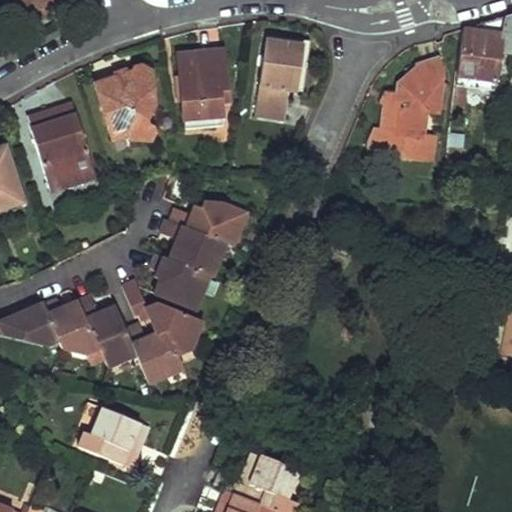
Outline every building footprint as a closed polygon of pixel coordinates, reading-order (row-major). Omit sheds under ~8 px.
[(511,13),(501,17),(498,55),(511,55),(511,64),(511,65),(511,64),(511,13)] [(462,29),(455,80),(495,82),(498,55),(501,17),(462,29)] [(306,50),(267,43),(257,119),(286,123),(289,93),(300,95),(306,50)] [(225,52),(180,58),(184,94),(189,94),(190,103),(184,104),(187,132),(225,127),(223,101),(228,100),(225,52)] [(128,74),(100,82),(116,138),(129,134),(133,139),(155,137),(157,126),(146,121),(156,102),(151,61),(134,67),(131,75),(129,77),(128,74)] [(374,128),(371,153),(432,159),(435,138),(421,136),(423,111),(437,111),(440,71),(415,69),(398,83),(401,91),(391,94),(386,106),(383,125),(374,128)] [(453,87),(451,109),(464,110),(466,89),(453,87)] [(76,104),(30,118),(52,191),(99,177),(76,104)] [(466,131),(450,129),(443,183),(442,191),(459,192),(466,131)] [(8,146),(0,148),(0,222),(29,213),(8,146)] [(154,295),(196,311),(210,278),(212,279),(226,246),(232,248),(246,215),(222,205),(204,204),(202,210),(195,207),(191,216),(175,209),(170,222),(165,220),(160,234),(176,241),(169,260),(155,254),(150,268),(158,272),(155,279),(159,280),(154,295)] [(149,385),(184,371),(203,322),(158,304),(146,310),(135,281),(122,287),(134,316),(140,313),(143,319),(149,317),(156,335),(145,339),(139,324),(125,331),(116,307),(98,314),(90,297),(61,309),(57,300),(17,317),(0,321),(0,334),(49,346),(59,342),(62,349),(70,351),(96,340),(108,368),(137,356),(149,385)] [(139,426),(105,413),(95,439),(105,444),(100,458),(134,470),(139,457),(128,452),(139,426)] [(139,457),(150,430),(139,426),(128,452),(139,457)] [(252,483),(261,459),(253,455),(243,480),(252,483)] [(262,506),(273,510),(278,497),(290,501),(300,473),(261,459),(252,483),(243,480),(237,497),(262,506)] [(237,497),(228,493),(223,506),(232,509),(230,511),(259,511),(262,506),(237,497)]
